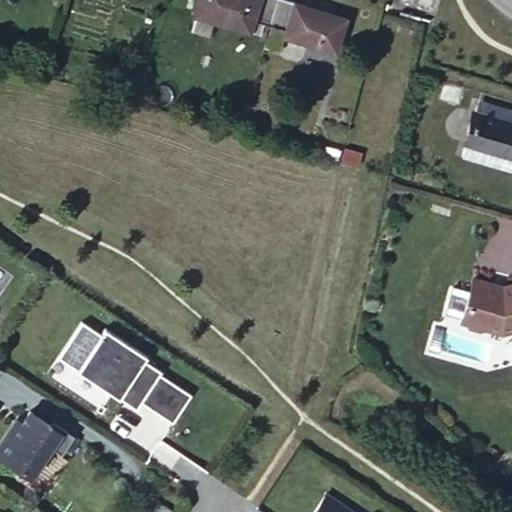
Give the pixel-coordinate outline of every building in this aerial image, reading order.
[(243,36),(253,9),(224,0),(180,0),(173,23),(225,42),(228,32),(243,36)] [(319,32),(253,9),(243,36),(258,41),(256,48),(310,65),(319,32)] [(446,157),(511,179),(511,141),(511,143),(453,128),(446,157)] [(494,180),(478,173),(445,162),(437,187),(471,198),(487,204),(494,180)] [(441,308),(432,334),(431,337),(438,340),(437,343),(451,348),(454,344),(472,350),(504,340),(509,345),(511,344),(511,303),(498,306),(496,299),(473,305),(445,295),(441,308)] [(416,329),(432,334),(441,308),(425,303),(416,329)] [(89,357),(70,344),(45,379),(65,393),(67,390),(88,404),(86,407),(105,421),(110,414),(127,426),(158,448),(177,420),(146,398),(148,396),(131,384),(134,380),(93,351),(89,357)] [(110,414),(105,421),(122,433),(127,426),(110,414)] [(0,487),(16,499),(36,470),(47,477),(60,458),(39,444),(37,447),(16,433),(6,447),(0,443),(0,487)]
